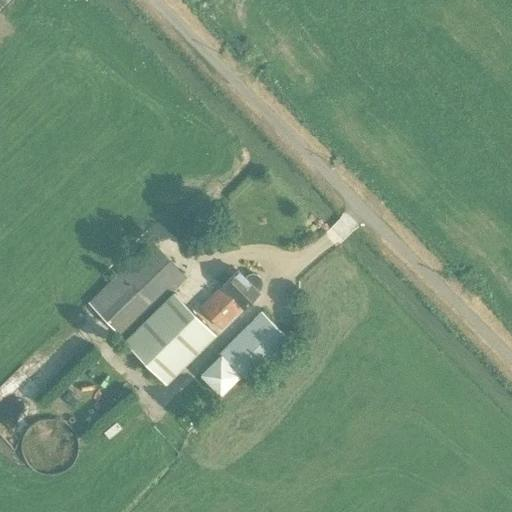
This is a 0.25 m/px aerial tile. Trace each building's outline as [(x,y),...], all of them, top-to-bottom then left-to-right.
[(0,0),(0,9),(9,0),(0,0)] [(124,339),(174,290),(187,278),(149,240),(87,301),(124,339)] [(248,274),(246,277),(237,268),(199,306),(221,329),(260,291),(259,290),(262,288),(263,283),(262,278),(258,274),(253,273),(248,274)] [(124,339),(168,383),(217,333),(174,290),(124,339)] [(225,346),(219,352),(243,376),(249,382),(255,375),(291,340),(261,310),(225,346)] [(75,453),(75,447),(75,443),(74,438),(72,434),(68,429),(64,425),(60,423),(50,420),(46,420),(39,421),(35,423),(30,427),(26,431),(23,436),(21,441),(21,447),(21,452),(22,457),(25,462),(28,466),(31,469),(36,472),(39,474),(46,475),(50,475),(57,473),(62,471),(67,468),(71,462),(73,458),(75,453)]
